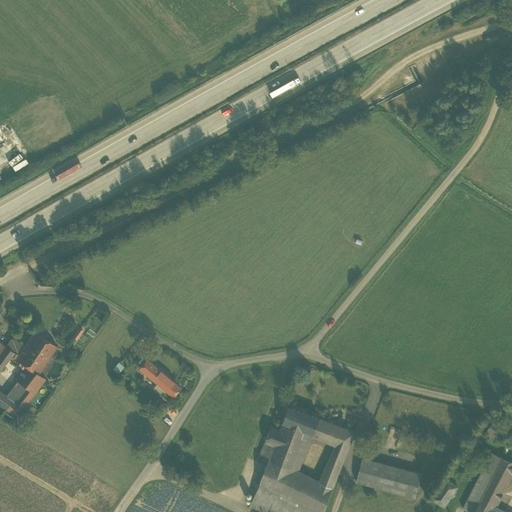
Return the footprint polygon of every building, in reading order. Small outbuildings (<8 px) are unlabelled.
[(489,44),(501,38),(499,33),(486,38),(489,44)] [(0,129),(0,172),(0,174),(17,166),(0,129)] [(56,346),(34,332),(24,346),(18,356),(15,360),(26,367),(26,366),(38,374),(56,346)] [(18,356),(24,346),(12,337),(6,346),(14,353),(18,356)] [(0,371),(14,353),(6,346),(0,353),(0,371)] [(140,369),(150,377),(157,368),(148,360),(140,369)] [(45,379),(38,374),(26,366),(26,367),(15,380),(18,382),(12,389),(22,397),(28,389),(34,393),(45,379)] [(157,368),(150,377),(174,398),(181,388),(157,368)] [(22,397),(12,389),(6,397),(0,405),(16,417),(34,393),(28,389),(22,397)] [(319,418),(289,406),(283,423),(309,433),(313,434),(314,435),(319,418)] [(355,432),(319,418),(314,435),(313,434),(313,436),(335,446),(348,451),(355,432)] [(392,427),(375,421),(369,439),(385,445),(392,427)] [(269,461),(259,486),(279,495),(289,467),(293,469),(299,456),(300,456),(309,433),(283,423),(280,430),(269,461)] [(507,433),(492,423),(485,434),(489,437),(488,440),(493,443),(495,439),(500,443),(507,433)] [(269,461),(280,430),(271,426),(259,457),(269,461)] [(333,489),(348,451),(335,446),(319,482),(333,489)] [(511,471),(511,468),(511,461),(502,458),(492,453),(463,508),(469,511),(475,511),(480,503),(494,511),(497,505),(494,503),(511,471)] [(457,464),(461,467),(468,458),(463,455),(457,464)] [(421,474),(363,458),(356,482),(415,498),(421,474)] [(312,511),(323,511),(333,489),(319,482),(293,469),(289,467),(279,495),(312,511)] [(446,480),(432,500),(444,508),(457,487),(446,480)] [(258,511),(312,511),(279,495),(259,486),(249,508),(258,511)] [(497,511),(494,511),(480,503),(475,511),(497,511)]
